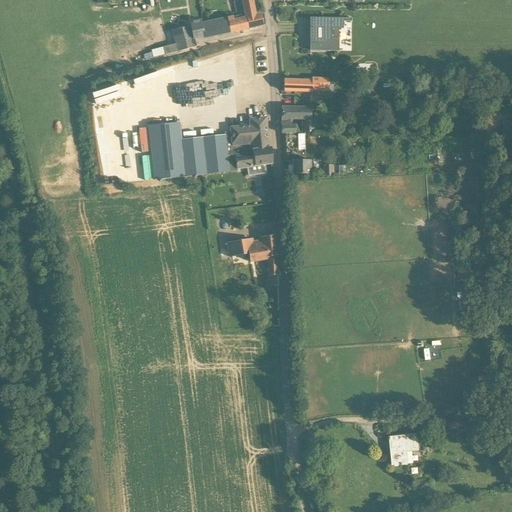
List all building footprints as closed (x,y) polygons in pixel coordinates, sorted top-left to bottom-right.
[(246,15),(246,18),(249,29),(262,26),(260,16),(255,17),(251,0),(243,0),(244,0),(233,2),(236,17),(246,15)] [(249,29),(246,18),(233,20),(232,17),(227,18),(230,34),(249,29)] [(204,39),(230,34),(227,18),(202,23),(201,20),(190,22),(191,26),(171,31),(175,44),(163,48),(165,56),(186,50),(196,47),(194,40),(204,38),(204,39)] [(309,19),(309,50),(309,52),(339,52),(339,51),(339,39),(338,39),(333,39),(331,39),(331,29),(333,29),(338,29),(343,29),(343,22),(351,22),(351,19),(343,19),(343,20),(319,19),(309,19)] [(328,91),(328,80),(312,79),(304,79),(304,81),(284,80),(284,92),(312,92),(312,91),(328,91)] [(408,83),(399,83),(399,98),(407,98),(408,83)] [(281,108),(281,119),(312,119),(312,108),(281,108)] [(237,172),(237,170),(271,164),(271,148),(268,149),(265,119),(250,121),(251,127),(231,129),(231,133),(224,133),(224,136),(181,140),(179,123),(148,127),(154,181),(237,172)] [(511,139),(511,121),(504,121),(502,138),(511,139)] [(302,133),(315,133),(314,122),(301,122),(302,133)] [(314,169),(314,161),(292,162),(293,176),(311,175),(311,169),(314,169)] [(323,176),(331,176),(331,164),(323,164),(323,176)] [(229,259),(230,258),(237,291),(278,286),(277,273),(275,236),(274,236),(264,237),(263,237),(263,238),(260,238),(260,242),(252,243),(252,240),(226,243),(229,259)] [(469,416),(463,418),(466,425),(471,422),(469,416)] [(460,419),(448,424),(450,431),(463,426),(460,419)] [(406,452),(419,451),(417,436),(395,438),(396,452),(391,453),(393,466),(401,465),(401,466),(408,465),(406,452)]
